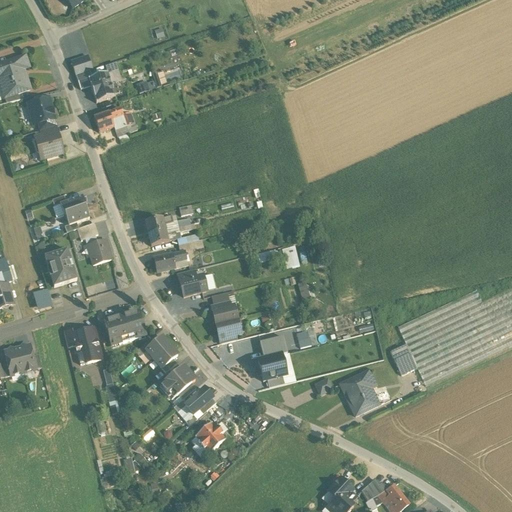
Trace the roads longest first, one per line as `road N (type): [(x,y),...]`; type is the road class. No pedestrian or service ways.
road 1 (unclassified): [(147,290),(228,389),(419,479),(464,511)]
road 2 (unclassified): [(29,0),(51,35),(147,290)]
road 3 (residential): [(0,334),(147,290)]
